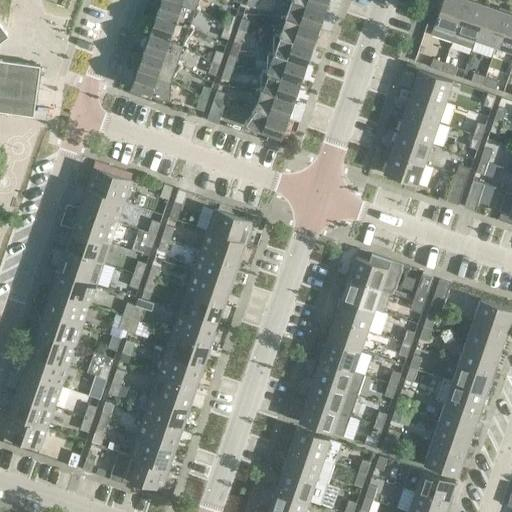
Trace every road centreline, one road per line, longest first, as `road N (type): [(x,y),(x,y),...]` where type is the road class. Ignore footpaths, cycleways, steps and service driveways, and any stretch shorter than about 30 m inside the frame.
road 1 (residential): [(303,191),(194,511)]
road 2 (residential): [(233,511),(340,203)]
road 3 (residential): [(0,357),(82,117)]
road 4 (residential): [(303,191),(82,117)]
road 5 (residential): [(340,203),(407,0)]
road 6 (residential): [(367,0),(303,191)]
road 7 (residential): [(511,262),(340,203)]
road 8 (residential): [(82,117),(122,0)]
